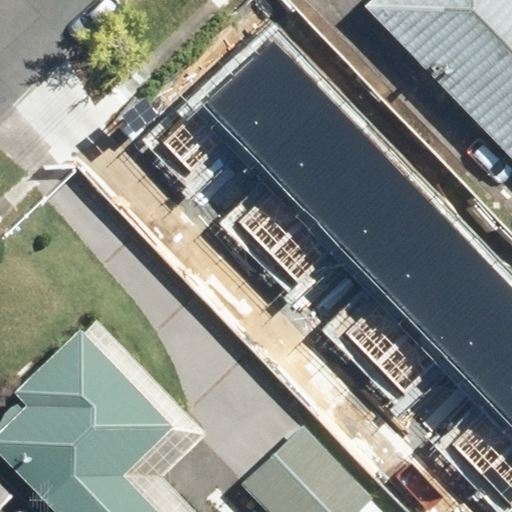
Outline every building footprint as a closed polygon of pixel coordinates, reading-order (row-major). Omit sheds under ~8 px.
[(511,0),(384,0),(376,8),(511,161),(511,0)] [(511,288),(270,35),(200,101),(511,426),(511,288)] [(0,396),(0,442),(53,511),(141,511),(122,487),(168,449),(77,335),(0,396)] [(383,398),(345,437),(393,483),(431,443),(383,398)] [(290,433),(236,486),(262,511),(355,511),(362,506),(290,433)] [(0,485),(0,511),(13,500),(0,485)]
